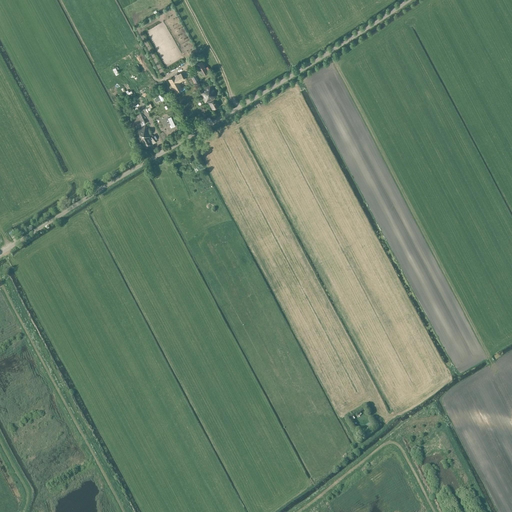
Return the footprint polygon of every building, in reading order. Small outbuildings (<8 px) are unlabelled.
[(208,72),(201,61),(196,64),(202,76),(208,72)] [(181,78),(171,83),(176,94),(181,91),(179,86),(184,84),(181,78)] [(211,99),(216,97),(211,85),(199,90),(205,102),(209,101),(210,102),(209,103),(212,109),(219,106),(216,99),(212,101),(211,99)] [(129,120),(125,112),(121,115),(125,122),(130,131),(145,123),(140,114),(129,120)] [(149,139),(152,137),(146,126),(134,132),(140,143),(143,142),(146,148),(152,145),(149,139)]
